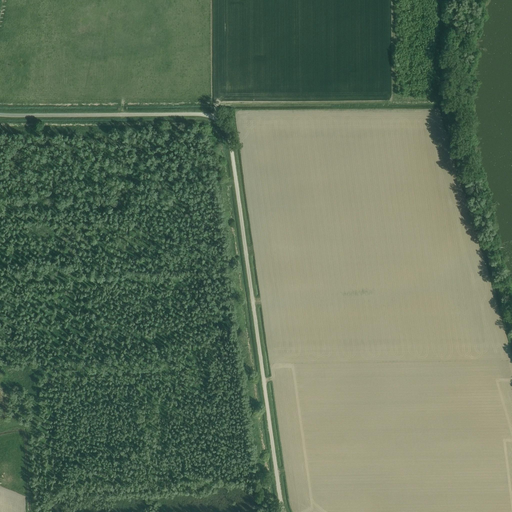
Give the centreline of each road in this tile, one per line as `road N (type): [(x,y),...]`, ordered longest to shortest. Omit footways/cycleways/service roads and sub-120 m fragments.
road 1 (unclassified): [(282,511),(220,125),(202,116),(0,114)]
road 2 (track): [(442,97),(501,300)]
